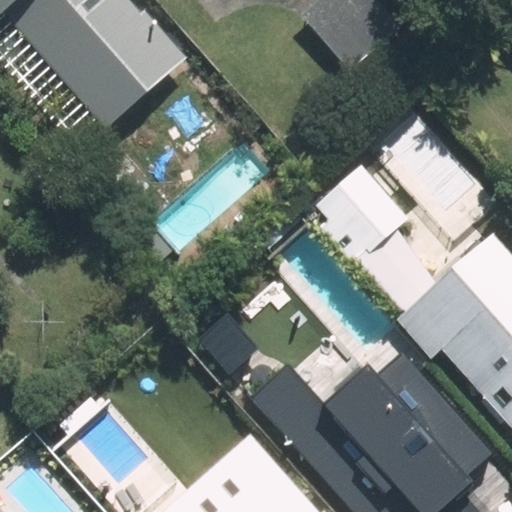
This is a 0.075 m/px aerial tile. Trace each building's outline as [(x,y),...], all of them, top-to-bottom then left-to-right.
[(184,76),(121,0),(0,0),(0,53),(85,156),(184,76)] [(392,23),(370,0),(312,0),(297,14),(343,66),(392,23)] [(511,250),(494,230),(400,313),(432,350),(442,341),(511,420),(511,250)] [(383,369),(366,357),(316,400),(288,369),(259,394),(361,511),(498,511),(463,471),(490,448),(405,350),(383,369)] [(327,511),(254,432),(166,511),(327,511)]
